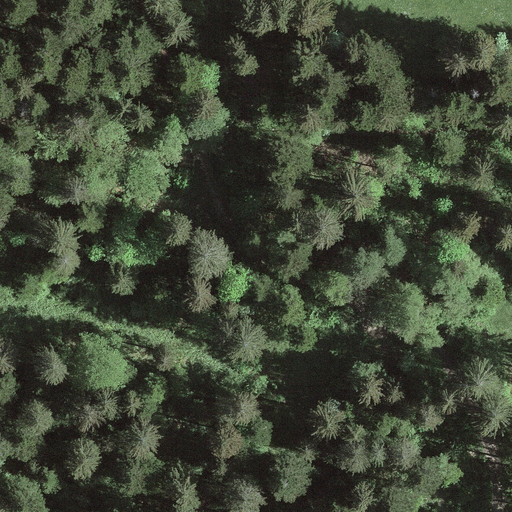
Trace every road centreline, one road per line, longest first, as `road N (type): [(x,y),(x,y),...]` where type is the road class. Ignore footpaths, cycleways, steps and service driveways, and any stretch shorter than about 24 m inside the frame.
road 1 (track): [(195,163),(239,270),(393,355),(464,477),(466,511)]
road 2 (track): [(128,0),(195,163)]
